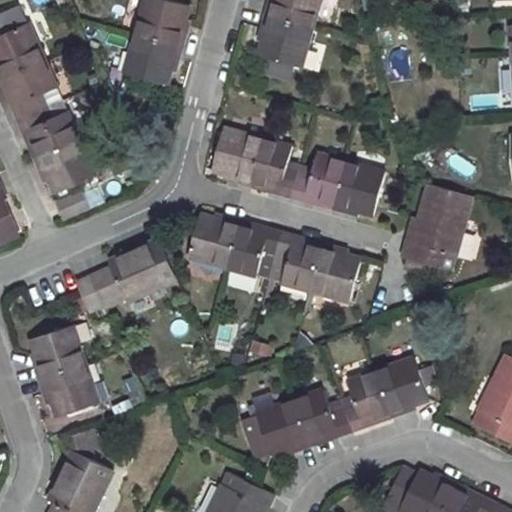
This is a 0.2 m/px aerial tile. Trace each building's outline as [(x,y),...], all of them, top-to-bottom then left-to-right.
[(187,34),(182,33),(185,21),(190,6),(167,0),(144,0),(135,35),(183,48),(187,34)] [(269,3),(266,15),(314,29),(321,0),(275,0),(274,5),(269,3)] [(266,15),(263,25),(268,26),(263,42),(259,56),(270,59),(293,66),(303,68),(314,29),(266,15)] [(185,21),(182,33),(187,34),(190,23),(185,21)] [(30,22),(0,36),(0,62),(1,65),(0,65),(0,77),(2,82),(7,79),(47,61),(30,22)] [(263,25),(259,40),(263,42),(268,26),(263,25)] [(123,49),(126,36),(108,32),(105,46),(123,49)] [(135,35),(125,72),(168,86),(172,71),(175,59),(180,60),(183,48),(135,35)] [(175,59),(172,71),(177,73),(180,60),(175,59)] [(270,59),(266,72),(290,79),(293,66),(270,59)] [(47,61),(7,79),(18,104),(13,107),(19,119),(48,107),(42,95),(59,88),(47,61)] [(7,79),(2,82),(13,107),(18,104),(7,79)] [(48,107),(19,119),(25,133),(30,131),(41,156),(82,139),(70,112),(53,119),(48,107)] [(241,178),(240,183),(253,186),(254,182),(266,138),(225,126),(212,171),(227,174),(241,178)] [(30,131),(25,133),(36,158),(41,156),(30,131)] [(281,189),(280,194),(293,197),(302,167),(289,163),(294,146),(266,138),(254,182),(281,189)] [(41,156),(36,158),(42,172),(47,170),(51,180),(58,195),(98,176),(82,139),(41,156)] [(334,204),(332,208),(334,209),(348,161),(318,152),(313,170),(302,167),(293,197),(307,201),(308,197),(334,204)] [(348,161),(334,209),(348,213),(350,208),(360,211),(375,215),(387,172),(348,161)] [(47,170),(42,172),(47,183),(51,180),(47,170)] [(227,174),(226,179),(240,183),(241,178),(227,174)] [(0,245),(19,237),(3,201),(0,194),(0,190),(3,189),(0,180),(0,245)] [(254,182),(253,186),(280,194),(281,189),(254,182)] [(408,243),(403,257),(408,259),(406,267),(439,276),(441,268),(447,269),(452,270),(472,196),(428,184),(419,219),(412,244),(408,243)] [(93,206),(86,190),(61,202),(68,218),(93,206)] [(308,197),(307,201),(332,208),(334,204),(308,197)] [(350,208),(348,213),(359,216),(360,211),(350,208)] [(216,213),(214,219),(229,223),(230,217),(216,213)] [(201,215),(188,258),(230,270),(242,227),(243,221),(230,217),(229,223),(214,219),(201,215)] [(414,217),(408,243),(412,244),(419,219),(414,217)] [(243,221),(242,227),(269,234),(270,229),(243,221)] [(242,227),(230,270),(257,277),(258,273),(272,276),(284,233),(270,229),(269,234),(242,227)] [(321,248),(296,242),(297,236),(284,233),(272,276),(283,280),(282,284),(311,292),(324,244),(322,243),(321,248)] [(297,236),(296,242),(321,248),(322,243),(297,236)] [(113,267),(92,276),(76,282),(89,311),(125,297),(128,302),(179,280),(161,238),(110,260),(113,267)] [(348,256),(337,254),(338,248),(324,244),(311,292),(350,303),(362,260),(348,256)] [(338,248),(337,254),(348,256),(349,251),(338,248)] [(74,325),(32,338),(37,353),(42,364),(36,366),(41,380),(87,364),(74,325)] [(37,353),(32,355),(36,366),(42,364),(37,353)] [(511,356),(508,354),(474,423),(511,442),(511,356)] [(415,358),(375,371),(390,413),(392,418),(407,413),(405,408),(417,404),(430,400),(415,358)] [(87,364),(41,380),(45,394),(50,392),(54,404),(58,417),(100,403),(99,401),(109,398),(104,381),(94,385),(87,364)] [(354,396),(341,401),(352,432),(367,427),(365,422),(390,413),(375,371),(349,380),(354,396)] [(325,389),(296,400),(311,441),(339,432),(340,436),(352,432),(341,401),(330,404),(325,389)] [(244,418),(258,458),(271,454),(272,456),(286,450),(298,446),(300,451),(313,446),(311,441),(296,400),(278,406),(272,391),(253,397),(254,402),(248,404),(252,415),(244,418)] [(50,392),(45,394),(50,406),(54,404),(50,392)] [(417,404),(405,408),(407,413),(419,408),(417,404)] [(390,413),(365,422),(367,427),(392,418),(390,413)] [(92,511),(114,470),(86,457),(95,454),(94,449),(102,446),(95,427),(73,435),(79,453),(74,450),(49,499),(55,502),(50,511),(92,511)] [(339,432),(311,441),(313,446),(340,436),(339,432)] [(298,446),(286,450),(287,455),(300,451),(298,446)] [(404,466),(382,509),(387,511),(398,511),(399,510),(402,511),(447,511),(458,490),(461,485),(446,478),(444,484),(431,477),(419,471),(418,474),(404,466)] [(260,511),(263,506),(268,508),(274,495),(230,472),(210,511),(260,511)] [(434,472),(431,477),(444,484),(446,478),(434,472)] [(461,485),(458,490),(482,502),(485,496),(461,485)] [(458,490),(447,511),(492,511),(497,503),(485,496),(482,502),(458,490)] [(508,511),(510,510),(497,503),(492,511),(508,511)]
